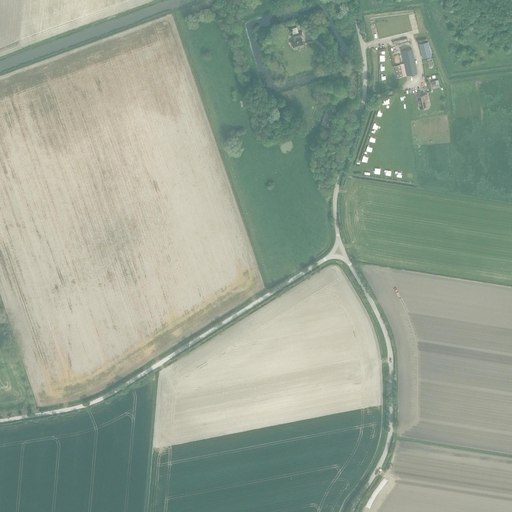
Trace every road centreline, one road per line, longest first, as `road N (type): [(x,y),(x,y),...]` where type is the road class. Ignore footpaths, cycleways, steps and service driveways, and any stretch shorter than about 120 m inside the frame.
road 1 (unclassified): [(0,420),(93,402),(328,256)]
road 2 (unclassified): [(351,511),(382,459),(391,421),(385,333),(348,261)]
road 3 (unclassified): [(338,240),(336,186),(363,98),(351,0)]
